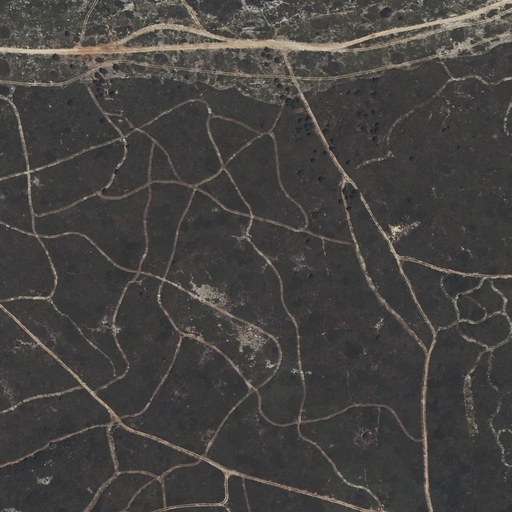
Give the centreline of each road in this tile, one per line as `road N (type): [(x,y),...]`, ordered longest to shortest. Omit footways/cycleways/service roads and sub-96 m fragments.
road 1 (track): [(501,0),(309,48),(169,21),(100,42),(0,47)]
road 2 (track): [(280,42),(327,146),(397,254),(432,327),(423,387),(432,511)]
road 3 (track): [(380,511),(231,470),(129,428),(0,303)]
